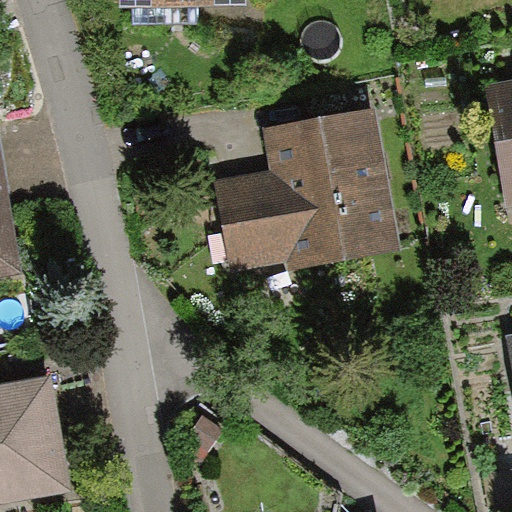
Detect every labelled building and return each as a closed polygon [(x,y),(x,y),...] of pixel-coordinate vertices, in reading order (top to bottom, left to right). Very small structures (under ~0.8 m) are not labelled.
[(243,0),(124,0),(124,9),(244,9),(243,0)] [(503,213),(511,211),(511,58),(510,59),(511,71),(511,85),(483,90),(503,213)] [(293,259),(296,277),(401,262),(380,120),(269,136),(276,185),(224,192),(235,268),(293,259)] [(0,183),(0,285),(17,283),(0,183)] [(47,385),(0,393),(0,506),(67,494),(47,385)] [(511,475),(481,478),(484,511),(501,511),(511,511),(511,475)]
